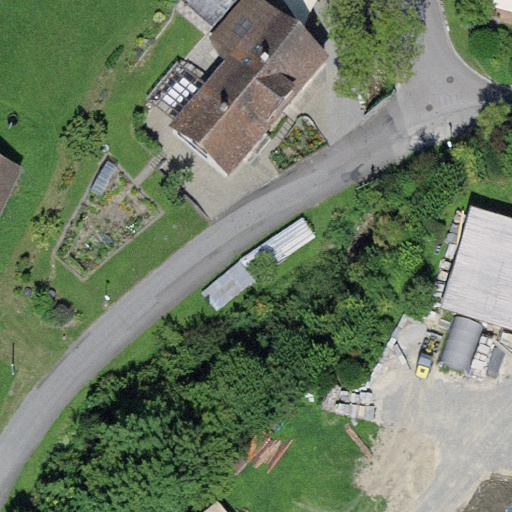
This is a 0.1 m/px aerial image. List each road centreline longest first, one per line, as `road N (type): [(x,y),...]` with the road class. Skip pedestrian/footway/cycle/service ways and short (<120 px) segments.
road 1 (residential): [(0,497),(96,345),(335,172),(450,130)]
road 2 (residential): [(450,130),(416,0)]
